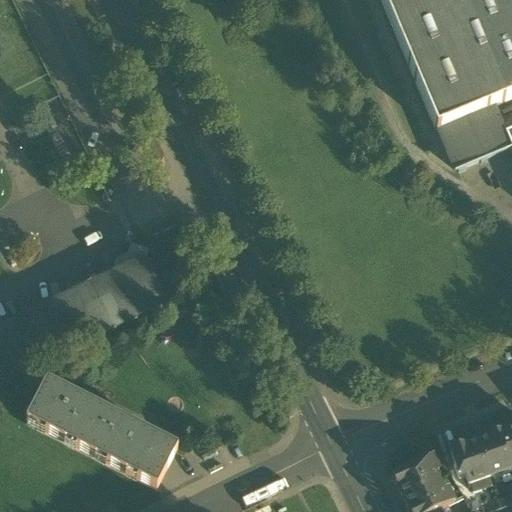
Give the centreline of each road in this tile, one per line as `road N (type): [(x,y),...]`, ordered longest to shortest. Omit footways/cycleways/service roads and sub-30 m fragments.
road 1 (secondary): [(332,446),(117,0)]
road 2 (residential): [(332,446),(423,405),(511,379)]
road 3 (residential): [(199,511),(332,446)]
